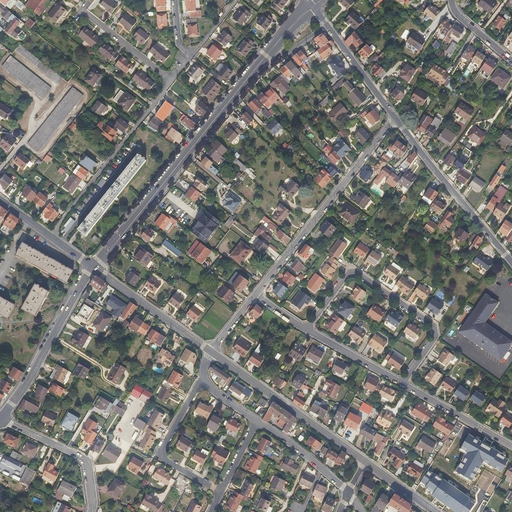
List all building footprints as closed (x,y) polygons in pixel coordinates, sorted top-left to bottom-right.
[(0,0),(0,1),(10,9),(17,0),(0,0)] [(40,17),(50,3),(46,0),(30,0),(26,5),(40,17)] [(104,0),(100,5),(106,9),(105,10),(111,15),(118,7),(109,0),(104,0)] [(166,11),(164,0),(155,0),(156,11),(166,11)] [(202,18),(202,12),(196,12),(195,0),(185,1),(186,13),(190,12),(190,19),(202,18)] [(289,0),(288,0),(275,0),(273,3),(274,4),(271,7),(277,12),(280,8),(281,9),(289,0)] [(354,3),(351,0),(339,0),(338,2),(348,10),(354,3)] [(360,31),(389,0),(388,0),(383,0),(375,9),(366,19),(363,22),(357,29),(360,31)] [(375,9),(383,0),(379,0),(374,7),(375,9)] [(490,14),(497,5),(490,0),(481,0),(478,4),(490,14)] [(60,17),(62,14),(65,10),(57,4),(47,16),(55,22),(59,17),(60,17)] [(11,15),(0,5),(0,12),(2,14),(1,16),(1,17),(3,19),(6,21),(9,18),(11,15)] [(433,21),(441,12),(438,9),(436,10),(434,8),(430,5),(423,13),(426,15),(430,19),(433,21)] [(240,26),(248,16),(247,16),(249,13),(243,8),(241,11),(240,10),(233,19),(240,26)] [(385,27),(401,13),(398,10),(383,24),(385,27)] [(359,18),(353,12),(344,22),(348,25),(350,24),(357,29),(363,22),(359,18)] [(167,26),(166,14),(156,15),(157,28),(161,28),(161,26),(167,26)] [(272,19),(269,16),(266,14),(264,16),(263,16),(257,24),(265,31),(272,22),(270,21),(272,19)] [(10,35),(20,22),(11,15),(9,18),(13,21),(5,31),(10,35)] [(136,24),(125,15),(119,22),(125,27),(125,28),(129,32),(136,24)] [(499,30),(505,22),(499,17),(493,25),(499,30)] [(445,38),(453,27),(447,23),(448,21),(445,19),(438,28),(442,31),(440,34),(445,38)] [(30,30),(34,24),(29,20),(25,26),(30,30)] [(197,36),(196,20),(185,21),(185,25),(187,25),(188,37),(197,36)] [(458,38),(463,31),(454,25),(453,27),(445,38),(444,40),(448,42),(450,39),(448,38),(451,33),(458,38)] [(99,39),(92,34),(89,32),(83,28),(77,36),(92,48),(99,39)] [(143,45),(149,38),(139,30),(133,37),(134,38),(133,39),(137,42),(138,41),(143,45)] [(224,47),(231,38),(224,32),(217,41),(224,47)] [(361,42),(354,33),(346,41),(345,42),(349,47),(353,43),(356,47),(361,42)] [(328,42),(323,34),(314,40),(320,48),(328,42)] [(418,38),(413,34),(412,35),(407,42),(419,51),(425,43),(418,38)] [(254,43),(250,40),(248,38),(246,41),(245,40),(237,51),(244,57),(252,47),(252,46),(254,43)] [(332,53),(328,48),(334,44),(331,40),(328,42),(320,48),(314,53),(318,57),(320,56),(323,59),(332,53)] [(437,50),(441,44),(436,40),(432,46),(437,50)] [(449,60),(450,58),(458,46),(452,42),(446,51),(449,54),(446,58),(449,60)] [(60,84),(64,79),(64,78),(20,44),(15,50),(60,84)] [(115,54),(112,51),(112,50),(106,45),(106,46),(103,44),(97,51),(109,61),(110,60),(113,62),(117,56),(114,54),(115,54)] [(152,56),(157,60),(159,61),(160,60),(164,63),(169,55),(155,44),(149,52),(153,55),(152,56)] [(224,52),(215,44),(214,46),(207,54),(216,61),(224,52)] [(365,59),(373,52),(369,48),(367,45),(359,52),(365,59)] [(469,61),(475,51),(468,46),(461,57),(469,61)] [(380,59),(388,52),(385,50),(378,57),(375,60),(377,62),(380,59)] [(306,58),(301,51),(297,54),(303,61),(306,58)] [(480,66),(485,57),(477,52),(472,61),(480,66)] [(303,61),(297,54),(292,58),(299,67),(301,66),(300,64),(301,64),(303,66),(302,67),(304,71),(308,68),(303,61)] [(375,60),(378,57),(375,54),(367,61),(370,64),(375,60)] [(52,88),(10,56),(2,67),(44,99),(52,88)] [(131,68),(128,65),(129,64),(126,62),(127,61),(121,57),(114,65),(126,74),(131,68)] [(343,68),(344,68),(342,65),(342,64),(339,60),(338,61),(336,58),(328,63),(339,77),(342,75),(343,76),(347,73),(343,68)] [(490,76),(497,65),(489,58),(481,69),(490,76)] [(298,69),(291,62),(286,66),(292,74),(295,78),(301,73),(298,69)] [(195,81),(205,70),(202,67),(197,63),(187,74),(195,81)] [(387,73),(378,64),(373,69),(375,71),(373,73),(377,77),(379,75),(382,79),(387,73)] [(449,76),(440,70),(441,68),(434,64),(428,74),(440,81),(439,83),(443,85),(444,84),(447,79),(449,76)] [(219,73),(224,67),(222,65),(220,65),(216,70),(219,73)] [(408,82),(416,70),(407,65),(405,69),(404,68),(401,72),(402,73),(400,76),(408,82)] [(227,82),(229,79),(228,78),(232,73),(225,66),(224,66),(224,67),(219,73),(217,75),(213,71),(210,74),(220,82),(223,79),(227,82)] [(292,74),(286,66),(285,66),(280,71),(283,74),(287,79),(292,74)] [(97,81),(101,75),(93,69),(85,81),(91,85),(95,81),(97,81)] [(504,88),(511,78),(499,69),(491,79),(504,88)] [(149,81),(144,76),(144,75),(138,70),(131,79),(143,89),(144,88),(148,91),(153,84),(149,81)] [(283,74),(280,77),(288,85),(290,83),(287,79),(283,74)] [(288,85),(280,77),(271,85),(274,89),(277,87),(284,94),(290,87),(288,85)] [(355,89),(345,77),(331,87),(336,92),(344,85),(350,92),(355,89)] [(134,88),(137,84),(132,80),(128,84),(134,88)] [(221,87),(213,80),(201,93),(210,100),(221,87)] [(38,151),(83,94),(73,86),(27,143),(38,151)] [(404,95),(395,86),(389,92),(398,101),(404,95)] [(367,100),(356,88),(355,89),(350,92),(348,94),(359,107),(367,100)] [(273,104),(281,98),(273,89),(265,96),(269,100),(273,104)] [(422,106),(428,96),(417,89),(410,98),(415,101),(422,106)] [(127,111),(135,100),(125,93),(125,94),(120,90),(112,100),(127,111)] [(269,100),(265,96),(263,93),(259,97),(269,108),(273,104),(269,100)] [(194,97),(188,105),(194,109),(200,102),(194,97)] [(100,115),(102,112),(103,113),(107,107),(106,107),(108,104),(101,98),(99,101),(98,100),(92,109),(100,115)] [(293,105),(287,98),(284,101),(290,108),(293,105)] [(327,103),(324,99),(319,104),(323,108),(327,103)] [(265,107),(257,100),(250,107),(257,114),(265,107)] [(163,122),(174,108),(165,101),(154,115),(163,121),(163,122)] [(203,116),(209,109),(201,102),(195,110),(203,116)] [(0,115),(5,119),(11,111),(0,103),(0,115)] [(336,123),(342,118),(341,117),(348,112),(340,103),(332,111),(333,112),(329,116),(336,123)] [(467,121),(473,112),(461,104),(455,112),(462,117),(462,118),(467,121)] [(79,121),(87,112),(89,113),(90,111),(84,107),(74,121),(79,125),(80,123),(79,121)] [(380,118),(374,110),(372,112),(369,109),(361,115),(364,118),(366,117),(373,126),(380,121),(380,118)] [(269,112),(267,110),(264,113),(271,120),(274,117),(273,116),(269,112)] [(255,120),(248,113),(242,119),(249,126),(255,120)] [(425,133),(433,120),(427,116),(427,117),(424,114),(419,122),(422,124),(419,129),(425,133)] [(158,129),(163,121),(154,115),(148,125),(157,131),(158,130),(158,129)] [(191,133),(197,125),(191,121),(186,117),(182,123),(182,124),(189,129),(188,131),(191,133)] [(435,130),(441,122),(435,118),(433,120),(425,133),(430,137),(431,135),(432,136),(435,131),(435,130)] [(121,135),(129,125),(121,119),(115,126),(107,120),(105,123),(109,126),(118,133),(121,135)] [(100,131),(105,123),(101,120),(95,128),(100,131)] [(266,126),(261,120),(257,123),(263,129),(266,126)] [(285,129),(278,121),(270,129),(277,137),(285,129)] [(76,130),(79,126),(74,122),(70,127),(76,131),(76,130)] [(103,134),(109,126),(105,123),(100,131),(103,134)] [(178,129),(170,123),(169,126),(172,128),(177,132),(178,129)] [(232,143),(242,132),(235,125),(227,133),(228,134),(225,137),(232,143)] [(113,139),(118,133),(109,126),(103,134),(111,140),(113,139)] [(486,134),(475,126),(469,134),(481,142),(486,134)] [(176,142),(181,135),(177,132),(172,128),(167,135),(176,142)] [(449,146),(455,137),(444,129),(438,138),(449,146)] [(347,135),(342,130),(337,134),(342,140),(347,136),(347,135)] [(362,145),(369,137),(361,130),(354,137),(362,145)] [(500,139),(505,143),(510,146),(511,143),(511,134),(506,130),(500,139)] [(10,150),(16,140),(7,134),(0,144),(10,150)] [(332,147),(325,139),(322,141),(330,149),(332,147)] [(350,149),(342,140),(340,142),(339,142),(337,142),(336,143),(336,145),(336,146),(333,149),(334,149),(335,151),(341,158),(350,149)] [(228,151),(218,141),(212,147),(215,149),(214,150),(223,157),(228,151)] [(395,153),(401,144),(397,141),(393,147),(392,145),(389,149),(390,149),(395,153)] [(401,158),(407,149),(401,144),(395,153),(391,158),(389,161),(391,163),(398,155),(401,158)] [(391,158),(395,153),(390,149),(386,154),(391,158)] [(223,157),(214,150),(210,155),(219,163),(220,162),(223,164),(226,160),(223,157)] [(341,158),(335,151),(332,154),(329,157),(335,163),(341,158)] [(411,165),(417,156),(414,152),(411,156),(410,155),(408,158),(409,159),(407,163),(411,165)] [(20,153),(14,161),(13,162),(17,166),(19,164),(24,168),(30,161),(20,153)] [(389,161),(391,158),(386,154),(385,153),(382,158),(388,162),(389,161)] [(453,164),(457,159),(449,154),(444,162),(452,167),(453,164)] [(86,236),(113,201),(145,162),(137,155),(78,229),(86,236)] [(457,159),(453,164),(462,170),(468,161),(460,155),(457,159)] [(90,171),(96,163),(90,159),(90,158),(88,157),(82,165),(90,171)] [(248,169),(235,157),(232,161),(236,164),(234,166),(240,172),(243,175),(248,169)] [(212,166),(214,164),(207,158),(202,164),(216,176),(219,172),(212,166)] [(382,158),(380,161),(375,167),(377,168),(374,171),(377,174),(379,175),(380,172),(388,162),(382,158)] [(339,172),(332,166),(329,169),(323,163),(321,165),(334,177),(339,172)] [(83,179),(88,172),(82,168),(76,175),(83,179)] [(366,182),(373,173),(367,169),(360,177),(366,182)] [(333,178),(326,170),(321,175),(321,176),(328,183),(333,178)] [(456,179),(461,182),(465,185),(471,176),(462,170),(456,179)] [(408,190),(417,178),(407,171),(400,180),(398,183),(408,190)] [(82,180),(73,174),(73,173),(62,187),(72,194),(82,180)] [(400,180),(392,173),(388,178),(397,184),(398,183),(400,180)] [(0,185),(2,186),(1,188),(5,191),(13,181),(4,174),(0,180),(0,182),(1,184),(0,185)] [(494,188),(501,178),(495,175),(489,185),(494,188)] [(328,183),(321,176),(316,181),(323,188),(328,183)] [(480,193),(486,184),(475,177),(469,185),(480,193)] [(397,184),(388,178),(385,182),(394,189),(397,184)] [(202,192),(207,185),(200,179),(197,183),(195,186),(202,192)] [(298,191),(302,187),(293,180),(287,186),(284,184),(279,189),(283,192),(284,191),(292,197),(297,191),(298,191)] [(500,202),(508,191),(500,186),(486,207),(491,210),(497,200),(500,202)] [(31,202),(37,194),(28,187),(22,194),(31,202)] [(202,195),(194,188),(187,196),(196,203),(202,195)] [(431,205),(438,194),(430,188),(422,199),(431,205)] [(235,213),(241,205),(243,203),(229,191),(224,197),(230,201),(226,206),(235,213)] [(42,207),(48,199),(40,192),(36,197),(37,197),(34,201),(42,207)] [(363,209),(370,199),(361,192),(356,198),(353,196),(350,199),(363,209)] [(440,215),(446,207),(436,200),(430,208),(440,215)] [(502,219),(508,210),(503,207),(505,205),(504,205),(500,202),(493,213),(502,219)] [(52,222),(58,214),(51,209),(53,207),(49,204),(43,212),(46,214),(45,216),(52,222)] [(281,225),(292,213),(282,204),(278,210),(280,211),(274,219),(281,225)] [(359,214),(346,205),(344,208),(345,209),(341,214),(349,220),(348,221),(352,223),(359,214)] [(0,225),(8,213),(0,206),(0,225)] [(206,244),(222,223),(208,212),(192,233),(206,244)] [(449,228),(454,220),(450,217),(451,214),(448,212),(441,223),(449,228)] [(13,230),(19,220),(11,215),(1,230),(5,233),(8,228),(13,230)] [(169,234),(178,223),(167,215),(166,217),(163,215),(156,224),(169,234)] [(71,217),(62,229),(67,233),(76,221),(71,217)] [(228,227),(234,219),(232,217),(226,225),(228,227)] [(278,228),(276,226),(275,227),(270,223),(272,221),(269,219),(266,222),(269,224),(268,226),(271,229),(271,228),(274,231),(276,228),(278,229),(278,228)] [(507,235),(511,228),(511,224),(505,219),(500,229),(505,232),(505,234),(507,235)] [(329,237),(336,228),(327,221),(320,230),(329,237)] [(430,232),(435,225),(429,221),(425,228),(430,232)] [(268,230),(264,227),(265,226),(262,224),(259,228),(265,233),(268,230)] [(265,233),(259,228),(254,234),(257,237),(260,233),(264,235),(263,236),(270,241),(272,238),(270,236),(265,233)] [(463,243),(468,236),(460,229),(454,237),(463,243)] [(147,244),(154,235),(147,230),(142,237),(146,241),(145,243),(147,244)] [(290,239),(287,236),(288,235),(285,232),(284,234),(280,230),(277,235),(287,243),(290,239)] [(473,245),(478,237),(474,235),(470,243),(473,245)] [(477,249),(481,243),(480,243),(481,240),(478,237),(473,245),(472,246),(477,249)] [(161,245),(177,257),(181,252),(166,239),(161,245)] [(269,246),(259,239),(253,247),(263,254),(269,246)] [(336,260),(347,245),(338,239),(330,251),(331,252),(329,255),(332,257),(336,260)] [(202,264),(207,258),(211,252),(197,241),(188,253),(202,264)] [(244,259),(252,249),(241,242),(230,256),(241,264),(245,260),(244,259)] [(74,271),(23,243),(17,255),(67,283),(74,271)] [(363,259),(369,250),(360,243),(354,252),(363,259)] [(315,251),(307,244),(299,255),(304,258),(310,251),(313,253),(315,251)] [(146,268),(154,257),(141,248),(134,259),(146,268)] [(375,266),(381,257),(373,252),(366,262),(371,265),(372,264),(375,266)] [(488,271),(494,262),(490,259),(489,261),(483,257),(484,255),(480,252),(474,263),(478,265),(488,271)] [(333,274),(338,266),(336,265),(339,262),(336,260),(332,257),(325,268),(324,268),(321,271),(322,272),(321,273),(332,280),(335,275),(333,274)] [(296,260),(294,264),(292,262),(290,265),(291,266),(291,267),(299,274),(304,267),(296,260)] [(400,272),(390,265),(384,274),(394,280),(400,272)] [(135,285),(141,277),(140,277),(141,275),(135,271),(134,272),(132,271),(126,279),(135,285)] [(290,285),(296,279),(289,273),(286,277),(287,278),(285,281),(290,285)] [(315,293),(325,280),(316,273),(307,287),(315,293)] [(246,286),(248,281),(241,275),(233,286),(240,292),(243,289),(245,291),(248,287),(246,286)] [(104,288),(106,283),(96,276),(90,284),(101,292),(102,291),(104,292),(106,290),(104,288)] [(407,296),(408,294),(414,285),(401,276),(396,285),(399,287),(398,288),(402,291),(401,292),(407,296)] [(152,277),(145,286),(144,287),(148,290),(149,288),(156,293),(162,284),(152,277)] [(35,316),(43,302),(49,292),(36,284),(22,309),(35,316)] [(425,300),(430,291),(419,284),(414,291),(420,296),(419,297),(425,300)] [(236,293),(226,286),(218,295),(228,303),(236,293)] [(367,296),(366,294),(367,293),(359,287),(352,297),(360,303),(363,298),(365,298),(367,296)] [(288,298),(293,291),(288,288),(283,294),(288,298)] [(308,306),(313,299),(301,290),(291,304),(300,310),(305,304),(308,306)] [(87,299),(93,303),(99,306),(103,309),(106,303),(86,291),(82,296),(87,299)] [(179,309),(186,300),(176,293),(170,302),(179,309)] [(511,344),(511,342),(484,324),(498,304),(485,295),(459,333),(500,361),(511,344)] [(121,316),(128,306),(112,296),(107,304),(115,310),(112,315),(119,319),(121,316)] [(0,314),(8,319),(15,305),(0,297),(0,314)] [(438,315),(443,306),(432,298),(426,307),(438,315)] [(90,308),(93,303),(87,299),(84,304),(90,308)] [(349,319),(356,308),(347,301),(344,305),(343,304),(341,308),(342,309),(339,312),(349,319)] [(132,315),(137,307),(130,302),(128,306),(121,316),(126,320),(130,313),(132,315)] [(187,314),(193,319),(197,321),(203,312),(194,305),(187,314)] [(258,318),(264,310),(258,305),(251,314),(254,316),(255,316),(258,318)] [(380,322),(386,313),(374,305),(368,314),(380,322)] [(397,327),(404,317),(400,314),(400,315),(392,310),(386,319),(397,327)] [(102,332),(111,318),(102,312),(97,319),(98,320),(94,327),(102,332)] [(336,334),(345,321),(336,315),(333,320),(333,321),(332,323),(330,322),(326,327),(336,334)] [(139,331),(143,323),(144,323),(135,317),(129,327),(136,332),(134,334),(136,335),(139,331)] [(145,334),(150,327),(143,323),(139,331),(145,334)] [(416,339),(422,330),(416,326),(410,323),(404,331),(416,339)] [(367,335),(355,327),(349,335),(356,339),(355,340),(361,344),(367,335)] [(161,347),(166,339),(152,330),(147,338),(151,340),(150,341),(151,342),(152,341),(161,347)] [(81,349),(89,337),(79,332),(76,338),(74,337),(70,343),(81,349)] [(382,351),(388,343),(376,334),(368,344),(373,348),(375,346),(376,347),(376,349),(380,351),(381,350),(382,351)] [(246,357),(252,347),(241,340),(234,349),(246,357)] [(256,353),(261,346),(260,345),(250,360),(259,366),(264,359),(256,353)] [(300,361),(306,351),(296,345),(289,354),(300,361)] [(318,363),(324,354),(313,347),(308,356),(318,363)] [(166,350),(165,351),(162,349),(158,355),(162,357),(160,360),(164,362),(163,363),(168,367),(174,357),(169,354),(169,353),(166,350)] [(196,359),(195,355),(186,349),(180,360),(188,365),(190,363),(194,366),(196,359)] [(400,370),(406,361),(395,353),(396,352),(391,350),(386,358),(390,361),(389,362),(400,370)] [(445,367),(453,356),(444,350),(440,355),(441,356),(438,362),(445,367)] [(286,371),(291,362),(286,359),(281,368),(286,371)] [(348,365),(344,363),(345,362),(343,361),(342,362),(338,360),(333,369),(343,375),(348,365)] [(80,362),(78,366),(73,374),(79,378),(83,380),(90,368),(80,362)] [(117,384),(126,369),(119,364),(115,371),(113,370),(107,379),(117,384)] [(64,377),(68,371),(57,365),(54,370),(57,371),(53,379),(62,384),(65,378),(64,377)] [(18,382),(24,372),(12,366),(12,368),(13,368),(8,378),(13,381),(14,379),(18,382)] [(223,386),(229,377),(214,366),(211,370),(214,373),(213,374),(222,381),(220,384),(223,386)] [(433,386),(441,375),(432,370),(429,375),(428,374),(424,379),(425,380),(424,380),(433,386)] [(180,384),(179,383),(182,376),(174,372),(167,383),(163,380),(160,385),(164,387),(170,390),(173,386),(177,389),(180,384)] [(302,388),(304,384),(306,380),(298,375),(292,385),(301,390),(302,388)] [(284,387),(287,382),(278,377),(274,384),(281,388),(282,386),(284,387)] [(374,392),(380,383),(370,378),(365,387),(374,392)] [(451,393),(456,385),(446,378),(440,385),(451,393)] [(335,398),(341,386),(328,380),(326,385),(329,386),(326,394),(335,398)] [(11,385),(2,381),(0,385),(0,389),(3,391),(3,390),(8,392),(11,385)] [(248,397),(252,392),(246,388),(244,390),(234,382),(230,389),(234,392),(232,394),(238,398),(239,395),(240,396),(242,393),(248,397)] [(60,397),(65,389),(54,383),(50,391),(60,397)] [(136,385),(130,395),(146,404),(152,394),(136,385)] [(44,398),(48,390),(40,386),(35,393),(37,394),(44,398)] [(383,386),(382,387),(379,386),(376,393),(392,401),(397,391),(392,389),(391,390),(383,386)] [(464,401),(469,393),(459,386),(453,394),(464,401)] [(166,403),(172,392),(170,390),(164,387),(157,398),(166,403)] [(305,404),(302,401),(303,399),(301,398),(303,395),(301,393),(301,392),(300,391),(294,402),(303,408),(305,404)] [(480,406),(485,398),(475,391),(469,399),(480,406)] [(43,403),(45,398),(44,398),(37,394),(35,398),(39,401),(43,403)] [(100,405),(98,408),(109,414),(114,406),(97,396),(94,402),(100,405)] [(264,406),(268,401),(262,397),(258,402),(264,406)] [(374,408),(355,398),(352,403),(371,413),(371,412),(374,408)] [(499,416),(505,408),(503,406),(505,403),(500,399),(498,402),(493,399),(487,407),(488,407),(488,408),(491,410),(492,410),(494,412),(493,413),(497,416),(498,415),(499,416)] [(39,408),(36,407),(35,406),(32,404),(24,400),(20,409),(24,411),(25,409),(36,414),(39,408)] [(328,411),(317,406),(319,402),(316,400),(311,410),(324,418),(328,411)] [(284,428),(292,415),(273,402),(262,419),(267,422),(273,414),(275,415),(275,416),(275,417),(276,418),(277,418),(280,420),(277,424),(284,428)] [(208,418),(213,409),(210,407),(205,404),(204,405),(200,403),(196,411),(196,413),(198,414),(200,414),(208,418)] [(428,422),(432,414),(431,413),(428,411),(429,409),(424,406),(423,408),(421,407),(421,405),(417,403),(411,413),(423,420),(423,419),(428,422)] [(342,422),(347,413),(349,409),(341,404),(334,418),(342,422)] [(121,419),(126,412),(121,409),(117,406),(116,406),(113,411),(121,416),(120,418),(121,419)] [(379,416),(381,412),(374,408),(371,412),(379,416)] [(158,430),(160,427),(162,423),(160,423),(164,416),(155,410),(147,424),(153,428),(158,430)] [(392,414),(387,411),(386,413),(382,411),(381,412),(379,416),(377,420),(390,427),(395,417),(391,415),(392,414)] [(53,427),(57,418),(46,412),(42,421),(53,427)] [(67,430),(75,416),(68,412),(60,426),(67,430)] [(127,424),(132,415),(126,412),(121,419),(121,420),(127,424)] [(511,423),(511,416),(506,412),(499,421),(509,428),(511,423)] [(356,430),(362,419),(350,413),(345,424),(356,430)] [(216,431),(223,419),(214,414),(207,427),(216,431)] [(132,427),(137,419),(132,415),(127,424),(132,427)] [(287,434),(296,418),(292,415),(284,428),(283,430),(286,431),(285,433),(287,434)] [(72,432),(80,418),(75,416),(67,430),(72,432)] [(237,421),(234,419),(231,417),(225,428),(237,433),(241,424),(236,422),(237,421)] [(436,428),(446,434),(441,440),(445,442),(454,428),(446,422),(447,421),(444,419),(440,417),(439,418),(438,418),(433,426),(436,428)] [(145,423),(138,419),(134,426),(141,430),(145,423)] [(408,437),(415,427),(404,421),(404,420),(403,421),(401,419),(396,427),(399,428),(398,429),(399,429),(405,433),(404,434),(408,437)] [(84,440),(91,445),(93,446),(97,439),(99,436),(93,432),(97,425),(90,420),(82,432),(87,435),(84,440)] [(373,440),(377,433),(368,427),(364,425),(360,433),(373,440)] [(152,444),(155,438),(153,437),(156,433),(151,430),(150,430),(148,429),(145,433),(147,433),(140,446),(148,451),(151,446),(150,446),(151,443),(152,444)] [(395,438),(399,440),(403,433),(399,430),(395,438)] [(384,446),(388,439),(377,433),(373,440),(379,444),(374,453),(379,455),(385,446),(384,446)] [(506,455),(468,433),(459,450),(465,454),(455,472),(471,482),(483,461),(501,472),(509,459),(505,457),(506,455)] [(14,447),(18,440),(8,434),(3,442),(14,447)] [(423,449),(429,439),(424,436),(418,445),(423,449)] [(188,452),(193,443),(181,437),(176,446),(179,447),(188,452)] [(318,450),(322,444),(311,437),(307,442),(318,450)] [(272,442),(270,442),(266,440),(263,438),(256,450),(265,455),(272,442)] [(99,454),(104,444),(97,439),(93,446),(90,450),(94,452),(95,451),(99,454)] [(431,454),(436,444),(429,439),(423,449),(431,454)] [(285,442),(279,454),(278,453),(276,457),(280,459),(281,455),(283,456),(288,444),(285,442)] [(33,458),(38,449),(27,443),(22,452),(33,458)] [(118,452),(115,450),(116,449),(109,445),(104,454),(103,456),(116,464),(122,454),(118,452)] [(223,464),(224,463),(229,453),(219,448),(220,447),(217,445),(211,456),(214,458),(214,459),(223,464)] [(398,469),(406,456),(392,448),(387,456),(390,458),(395,462),(393,466),(398,469)] [(203,464),(208,456),(197,450),(193,459),(203,464)] [(340,465),(346,455),(342,451),(339,455),(329,450),(327,455),(326,457),(335,462),(334,464),(337,466),(339,464),(340,465)] [(14,461),(18,454),(13,452),(9,458),(14,461)] [(251,456),(248,462),(247,461),(243,468),(255,474),(263,457),(255,453),(253,457),(251,456)] [(21,465),(18,463),(14,461),(9,458),(5,456),(3,460),(2,462),(5,464),(20,472),(23,466),(21,465)] [(296,474),(300,466),(293,463),(294,461),(287,457),(282,467),(296,474)] [(137,474),(143,463),(134,458),(128,467),(132,469),(131,471),(137,474)] [(417,478),(423,469),(414,463),(412,462),(406,472),(411,475),(411,474),(417,478)] [(59,474),(54,471),(55,469),(53,468),(55,466),(49,463),(42,476),(54,482),(59,474)] [(28,487),(36,472),(27,468),(19,483),(28,487)] [(167,486),(172,478),(170,477),(168,476),(169,475),(162,471),(163,470),(158,468),(153,477),(167,486)] [(428,470),(420,484),(425,487),(433,493),(432,496),(454,511),(468,511),(475,504),(469,500),(470,498),(444,479),(435,474),(428,470)] [(311,488),(316,478),(304,473),(300,482),(311,488)] [(281,491),(286,481),(276,476),(271,487),(281,491)] [(117,498),(125,486),(116,480),(108,492),(117,498)] [(370,495),(375,485),(366,480),(360,489),(369,495),(370,495)] [(72,498),(77,488),(63,481),(58,491),(65,494),(63,498),(71,503),(73,499),(72,498)] [(249,500),(255,487),(247,483),(241,495),(244,497),(249,500)] [(323,499),(327,489),(318,484),(313,494),(323,499)] [(231,511),(236,511),(244,497),(241,495),(235,493),(233,497),(232,496),(226,509),(231,511)] [(159,503),(154,500),(155,499),(147,494),(142,504),(154,511),(158,511),(161,508),(162,506),(158,505),(159,503)] [(389,504),(391,499),(382,494),(375,505),(384,510),(389,504)] [(408,511),(410,509),(412,506),(395,494),(391,499),(389,504),(401,511),(408,511)] [(34,497),(32,501),(40,505),(42,501),(34,497)] [(330,511),(336,501),(327,497),(322,508),(330,511)] [(270,511),(273,508),(269,506),(271,502),(262,498),(257,508),(266,511),(270,511)] [(58,502),(56,506),(53,511),(68,511),(71,508),(58,502)] [(199,511),(201,507),(193,503),(188,511),(199,511)]
